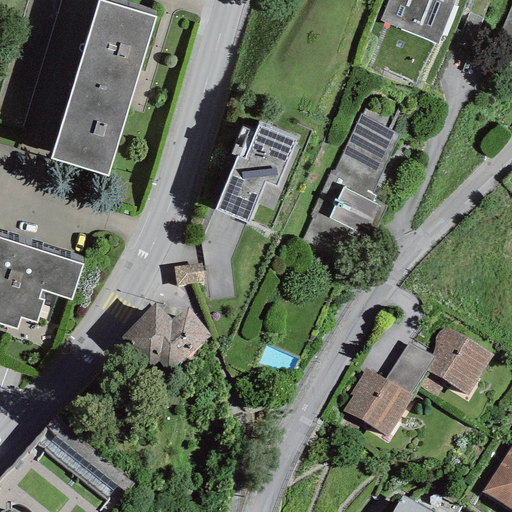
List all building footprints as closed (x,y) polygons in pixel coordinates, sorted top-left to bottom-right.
[(106,176),(157,17),(100,0),(98,0),(51,158),(106,176)] [(388,0),(381,21),(437,45),(455,0),(388,0)] [(511,4),(499,36),(511,42),(511,4)] [(372,194),(399,135),(361,114),(334,172),(331,171),(310,215),(312,216),(303,242),(356,268),(386,206),(374,200),(376,196),(372,194)] [(237,156),(216,209),(249,224),(256,204),(273,211),(299,147),(294,145),(295,141),(258,125),(255,132),(242,127),(231,154),(237,156)] [(41,291),(71,300),(83,263),(0,236),(0,324),(16,330),(20,319),(36,324),(44,299),(39,297),(41,291)] [(202,263),(173,266),(176,286),(205,283),(202,263)] [(211,336),(187,307),(172,319),(154,302),(121,337),(152,367),(158,361),(166,371),(211,336)] [(433,358),(425,370),(466,395),(493,354),(449,326),(442,329),(438,332),(435,337),(435,347),(430,356),(433,358)] [(430,356),(408,342),(385,378),(410,394),(425,370),(433,358),(430,356)] [(413,396),(410,394),(385,378),(367,367),(350,394),(353,396),(344,409),(387,437),(413,396)] [(122,444),(61,408),(48,430),(109,467),(122,444)] [(511,445),(483,492),(511,510),(511,445)] [(433,511),(403,495),(392,511),(433,511)]
